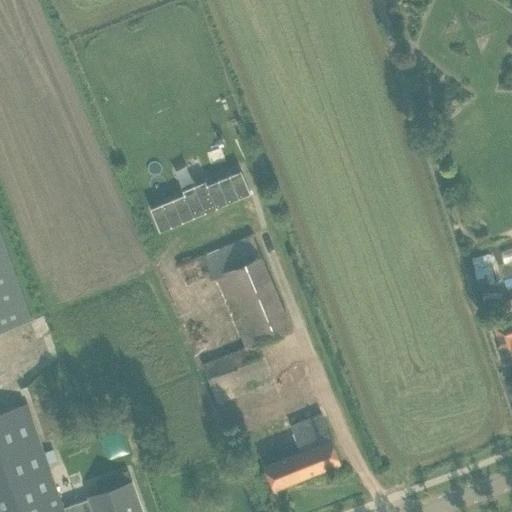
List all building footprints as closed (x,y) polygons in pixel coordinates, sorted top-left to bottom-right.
[(0,329),(31,319),(0,232),(0,329)] [(189,277),(219,266),(246,342),(292,326),(259,233),(183,260),(189,277)] [(477,297),(495,295),(491,254),(474,256),(477,297)] [(511,360),(511,321),(510,323),(509,320),(493,326),(499,344),(497,345),(503,364),(511,360)] [(208,364),(213,390),(273,378),(268,352),(208,364)] [(417,386),(415,382),(376,397),(381,411),(386,409),(393,427),(452,405),(442,377),(417,386)] [(0,511),(56,511),(63,510),(26,404),(0,413),(0,511)] [(286,431),(265,440),(271,457),(262,461),(273,489),(303,477),(302,475),(338,461),(327,434),(323,436),(321,430),(291,442),(286,431)] [(141,511),(131,482),(127,470),(95,481),(99,493),(88,497),(93,511),(141,511)]
